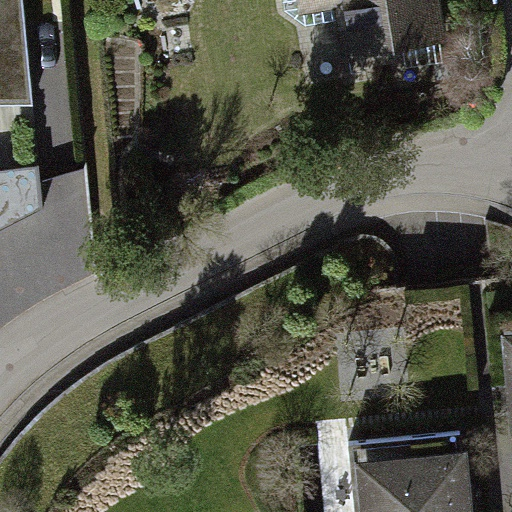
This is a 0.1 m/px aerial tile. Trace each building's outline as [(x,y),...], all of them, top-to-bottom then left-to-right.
[(23,0),(0,0),(0,100),(34,101),(23,0)] [(309,0),(311,12),(397,0),(309,0)] [(0,168),(0,229),(42,208),(41,165),(0,168)] [(511,330),(503,332),(511,425),(511,330)] [(479,511),(474,448),(362,458),(366,511),(479,511)]
